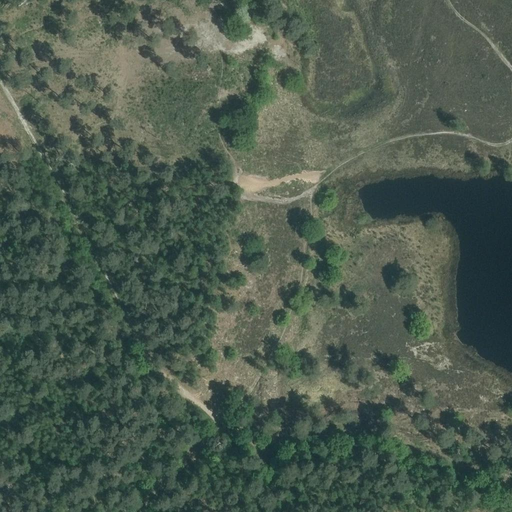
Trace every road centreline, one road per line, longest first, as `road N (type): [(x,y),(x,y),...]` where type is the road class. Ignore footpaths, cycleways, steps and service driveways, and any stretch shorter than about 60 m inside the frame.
road 1 (track): [(225,417),(154,358),(0,79)]
road 2 (track): [(511,485),(385,437),(329,428),(277,437),(225,417)]
